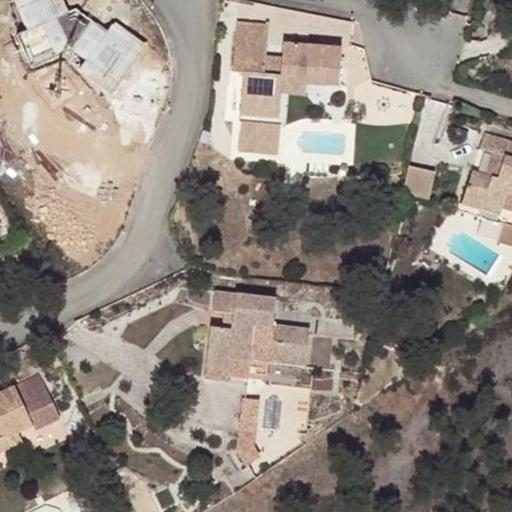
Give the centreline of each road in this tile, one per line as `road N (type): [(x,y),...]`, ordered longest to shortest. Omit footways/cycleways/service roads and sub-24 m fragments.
road 1 (residential): [(0,330),(126,265),(169,180),(192,78),(163,0)]
road 2 (residential): [(317,0),(371,16),(448,93),(511,112)]
